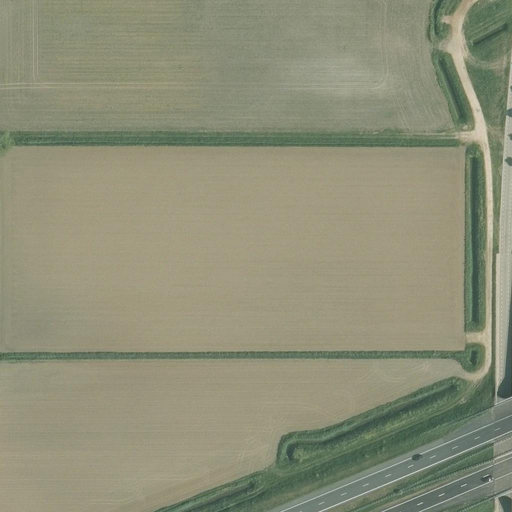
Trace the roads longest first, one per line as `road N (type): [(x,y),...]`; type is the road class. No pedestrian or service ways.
road 1 (tertiary): [(503,511),(511,118)]
road 2 (motorway): [(511,422),(300,511)]
road 3 (motorway): [(399,511),(511,464)]
